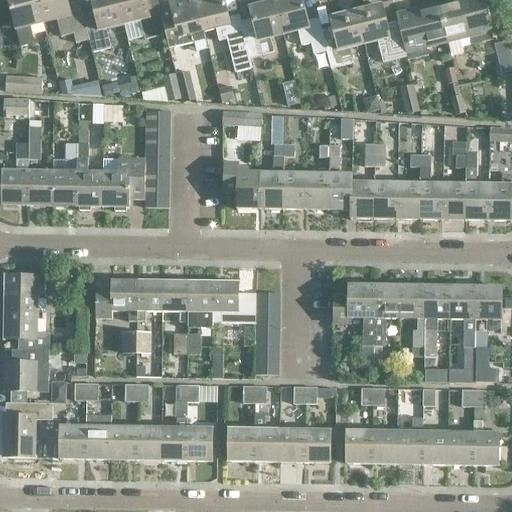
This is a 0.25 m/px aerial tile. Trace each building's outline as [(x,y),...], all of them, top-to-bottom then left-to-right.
[(42,24),(36,0),(7,0),(20,48),(33,45),(29,28),(42,24)] [(82,19),(78,2),(66,5),(64,0),(36,0),(42,24),(56,21),(61,38),(73,35),(75,45),(88,41),(82,19)] [(124,27),(117,0),(90,0),(94,16),(82,19),(88,41),(92,54),(112,49),(107,31),(124,27)] [(165,36),(159,15),(156,1),(145,4),(144,0),(117,0),(124,27),(140,23),(144,41),(165,36)] [(171,13),(159,15),(165,36),(168,50),(193,44),(196,53),(208,50),(205,41),(204,34),(196,1),(186,4),(184,0),(179,0),(168,3),(171,13)] [(201,0),(196,1),(204,34),(216,31),(219,44),(227,42),(235,74),(252,70),(249,60),(240,23),(238,16),(226,19),(221,0),(201,0)] [(291,0),(275,4),(283,36),(296,33),(300,48),(310,45),(313,57),(326,53),(320,28),(318,20),(306,23),(300,0),(291,0)] [(454,0),(438,4),(448,45),(470,40),(471,46),(493,41),(485,7),(469,11),(466,0),(454,0)] [(240,23),(249,60),(273,54),(269,39),(283,36),(275,4),(249,10),(252,20),(240,23)] [(397,24),(406,59),(407,62),(428,57),(426,50),(448,45),(438,4),(411,11),(414,20),(397,24)] [(355,13),(363,46),(378,42),(383,64),(406,59),(397,24),(397,22),(385,25),(381,6),(355,13)] [(363,46),(355,13),(330,19),(332,25),(320,28),(326,53),(330,70),(353,65),(349,49),(363,46)] [(511,56),(507,39),(494,43),(501,71),(511,68),(511,56)] [(188,74),(175,77),(182,104),(195,101),(188,74)] [(174,76),(162,79),(168,104),(180,100),(174,76)] [(41,97),(42,81),(5,79),(4,94),(41,97)] [(294,81),(282,84),(288,107),(300,104),(294,81)] [(231,85),(219,88),(222,101),(234,98),(231,85)] [(413,88),(401,91),(407,115),(419,112),(413,88)] [(375,94),(362,98),(366,112),(379,108),(375,94)] [(335,96),(321,100),(324,110),(337,106),(335,96)] [(465,115),(461,98),(451,100),(455,117),(465,115)] [(29,121),(30,103),(5,102),(4,120),(29,121)] [(146,114),(146,126),(170,127),(170,114),(146,114)] [(222,127),(237,128),(260,130),(261,117),(222,115),(222,127)] [(354,122),(342,122),(341,142),(353,142),(354,122)] [(29,130),(29,146),(28,163),(40,163),(40,131),(41,124),(29,124),(29,130)] [(78,147),(77,147),(77,161),(88,161),(88,124),(78,124),(78,147)] [(170,150),(170,127),(146,126),(146,150),(170,150)] [(511,145),(511,132),(489,131),(489,145),(511,145)] [(329,139),(329,148),(328,160),(328,172),(328,212),(351,213),(351,212),(352,185),(352,177),(339,177),(340,139),(329,139)] [(17,162),(28,163),(29,146),(17,146),(17,162)] [(77,163),(77,161),(77,147),(66,147),(66,163),(77,163)] [(364,168),(374,169),(375,147),(364,147),(364,168)] [(386,147),(375,147),(374,169),(386,169),(386,147)] [(260,211),(282,212),(283,171),(283,159),(283,148),(273,148),(273,172),(273,176),(260,176),(260,211)] [(283,148),(283,159),(294,159),(294,148),(283,148)] [(328,160),(329,148),(318,148),(318,160),(328,160)] [(169,162),(170,150),(146,150),(145,162),(169,162)] [(410,170),(421,170),(421,159),(411,158),(410,170)] [(431,159),(421,159),(421,170),(421,182),(420,222),(442,222),(442,187),(430,186),(431,159)] [(456,170),(466,171),(466,159),(456,159),(456,170)] [(465,223),(488,223),(489,188),(476,187),(477,160),(466,159),(466,171),(465,183),(465,223)] [(88,161),(77,161),(77,163),(77,175),(76,209),(103,209),(103,175),(88,175),(88,161)] [(145,186),(145,174),(145,162),(104,161),(103,175),(103,209),(115,210),(115,213),(126,213),(126,210),(129,210),(130,199),(145,199),(145,198),(145,186)] [(169,162),(145,162),(145,174),(169,174),(169,162)] [(248,175),(248,171),(239,171),(239,166),(225,165),(224,196),(237,196),(237,211),(260,211),(260,176),(248,175)] [(282,212),(305,212),(305,176),(293,176),(293,171),(283,171),(282,212)] [(328,212),(328,172),(318,172),(318,177),(305,176),(305,212),(328,212)] [(28,208),(28,174),(3,174),(3,208),(28,208)] [(28,208),(53,209),(54,175),(28,174),(28,208)] [(169,186),(169,174),(145,174),(145,186),(169,186)] [(76,209),(77,175),(54,175),(53,209),(76,209)] [(374,221),(374,181),(364,181),(364,185),(352,185),(351,212),(351,213),(351,221),(374,221)] [(374,221),(396,222),(397,186),(385,186),(385,181),(374,181),(374,221)] [(420,222),(421,182),(411,182),(411,186),(397,186),(396,222),(420,222)] [(442,187),(442,222),(465,223),(465,183),(456,182),(456,187),(442,187)] [(489,188),(488,223),(511,223),(511,183),(502,183),(502,188),(489,188)] [(169,186),(145,186),(145,198),(169,198),(169,186)] [(169,210),(169,198),(145,198),(145,199),(145,210),(169,210)] [(49,336),(36,336),(37,295),(44,295),(44,283),(31,282),(31,278),(7,278),(7,294),(6,341),(19,341),(19,353),(49,353),(49,336)] [(113,286),(97,286),(97,320),(113,320),(113,313),(130,313),(130,324),(137,324),(138,284),(113,284),(113,286)] [(162,314),(163,284),(138,284),(137,324),(146,324),(146,314),(162,314)] [(180,324),(188,324),(188,284),(163,284),(162,314),(180,314),(180,324)] [(196,314),(213,315),(214,285),(188,284),(188,324),(196,324),(196,314)] [(214,285),(213,315),(213,324),(221,325),(221,315),(238,315),(238,285),(214,285)] [(221,325),(256,325),(256,318),(256,297),(241,297),(241,285),(238,285),(238,315),(221,315),(221,325)] [(374,348),(375,287),(350,287),(349,297),(335,297),(334,320),(350,321),(350,320),(363,320),(362,348),(374,348)] [(386,320),(399,320),(400,288),(375,287),(374,348),(386,348),(386,320)] [(425,333),(425,321),(426,288),(400,288),(399,320),(417,321),(417,333),(413,333),(413,349),(425,349),(425,333)] [(450,288),(426,288),(425,321),(425,333),(425,349),(435,349),(435,333),(435,321),(450,321),(450,288)] [(476,334),(476,322),(476,288),(450,288),(450,321),(464,321),(464,350),(475,351),(476,334)] [(476,288),(476,322),(502,322),(502,289),(476,288)] [(256,297),(256,318),(280,319),(281,296),(256,295),(256,297)] [(256,325),(256,330),(280,331),(280,319),(256,318),(256,325)] [(280,342),(280,331),(256,330),(256,342),(280,342)] [(486,334),(476,334),(475,351),(486,351),(486,334)] [(124,356),(137,356),(137,336),(124,336),(124,356)] [(150,336),(137,336),(137,356),(150,356),(150,336)] [(174,356),(187,357),(188,337),(175,336),(174,356)] [(201,337),(188,337),(187,357),(200,357),(201,337)] [(256,342),(255,348),(255,354),(279,354),(280,342),(256,342)] [(255,365),(255,354),(255,348),(224,347),(223,373),(255,374),(255,365)] [(464,370),(448,370),(448,384),(475,384),(475,351),(464,350),(464,370)] [(475,351),(475,384),(498,385),(499,369),(489,368),(489,351),(486,351),(475,351)] [(255,354),(255,365),(279,366),(279,354),(255,354)] [(49,393),(49,379),(37,379),(37,365),(5,364),(5,394),(37,394),(37,393),(49,393)] [(279,366),(255,365),(255,374),(255,377),(279,378),(279,366)] [(448,384),(448,370),(425,370),(425,383),(448,384)] [(75,403),(87,403),(87,387),(75,387),(75,403)] [(98,387),(87,387),(87,403),(98,403),(98,387)] [(124,404),(135,404),(136,387),(124,387),(124,404)] [(147,404),(147,388),(136,387),(135,404),(147,404)] [(174,404),(186,404),(186,389),(175,388),(174,404)] [(198,389),(186,389),(186,404),(198,405),(198,389)] [(243,405),(255,405),(255,390),(243,389),(243,405)] [(267,390),(255,390),(255,405),(267,406),(267,390)] [(293,406),(305,406),(305,390),(293,390),(293,406)] [(316,390),(305,390),(305,406),(316,406),(316,399),(316,390)] [(335,390),(316,390),(316,399),(335,399),(335,390)] [(360,407),(372,407),(372,391),(360,391),(360,407)] [(384,391),(372,391),(372,407),(383,407),(384,391)] [(411,407),(422,408),(423,392),(411,392),(411,407)] [(434,392),(423,392),(422,408),(434,408),(434,392)] [(462,408),(473,409),(473,392),(462,392),(462,408)] [(485,393),(473,392),(473,409),(485,409),(485,393)] [(48,422),(48,406),(17,406),(17,419),(4,418),(3,461),(34,461),(35,422),(48,422)] [(85,462),(85,428),(60,428),(59,462),(85,462)] [(111,429),(85,428),(85,462),(110,462),(111,429)] [(136,429),(111,429),(110,462),(135,463),(136,429)] [(161,430),(136,429),(135,463),(161,463),(161,430)] [(161,430),(161,463),(186,464),(186,430),(161,430)] [(212,431),(186,430),(186,464),(212,464),(212,431)] [(254,465),(254,431),(228,431),(227,465),(254,465)] [(279,432),(254,431),(254,465),(279,465),(279,432)] [(305,432),(279,432),(279,465),(304,466),(305,432)] [(305,432),(304,466),(330,466),(331,433),(305,432)] [(346,467),(372,467),(372,434),(346,433),(346,467)] [(398,434),(372,434),(372,467),(397,467),(398,434)] [(422,468),(423,434),(398,434),(397,467),(422,468)] [(448,435),(423,434),(422,468),(448,468),(448,435)] [(473,435),(448,435),(448,468),(473,468),(473,435)] [(473,435),(473,468),(499,469),(499,435),(473,435)]
